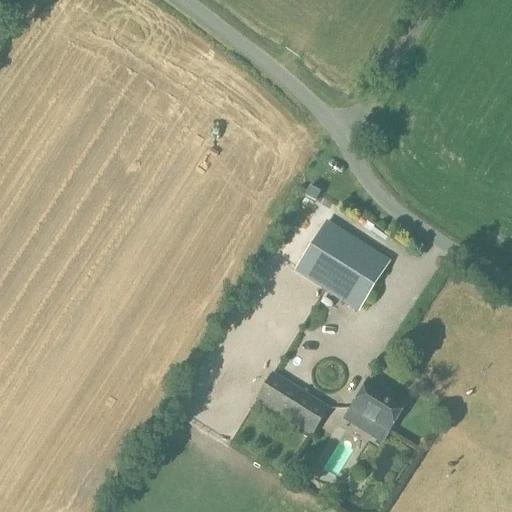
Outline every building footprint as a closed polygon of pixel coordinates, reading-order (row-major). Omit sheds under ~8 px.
[(305,197),(315,202),(320,193),(309,188),(305,197)] [(297,273),(357,311),(387,263),(327,225),(297,273)] [(324,362),(312,377),(334,395),(346,380),(324,362)] [(256,401),(306,432),(303,436),(308,440),(327,408),(272,374),(256,401)] [(368,381),(350,409),(387,433),(405,404),(368,381)] [(320,474),(335,482),(352,450),(336,442),(320,474)] [(405,457),(381,449),(368,487),(392,494),(405,457)]
